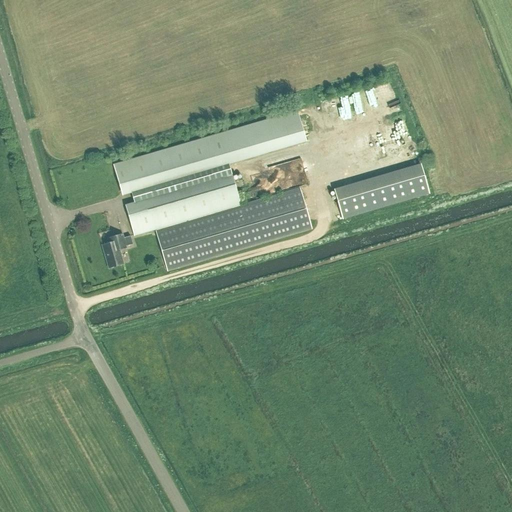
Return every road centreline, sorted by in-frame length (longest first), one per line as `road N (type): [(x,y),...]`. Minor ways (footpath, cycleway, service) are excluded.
road 1 (tertiary): [(85,337),(0,57)]
road 2 (tertiary): [(182,511),(85,337)]
